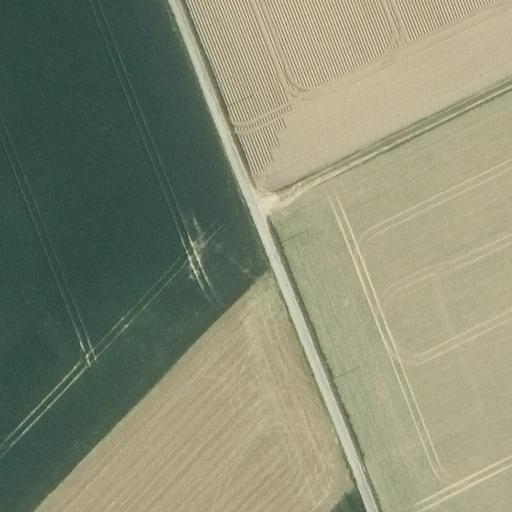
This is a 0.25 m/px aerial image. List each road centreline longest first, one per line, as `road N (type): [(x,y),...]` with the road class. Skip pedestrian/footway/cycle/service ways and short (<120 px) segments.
road 1 (track): [(173,0),(372,511)]
road 2 (track): [(511,81),(255,205)]
